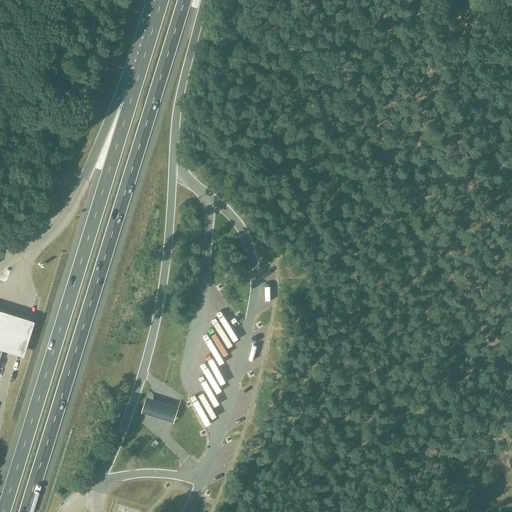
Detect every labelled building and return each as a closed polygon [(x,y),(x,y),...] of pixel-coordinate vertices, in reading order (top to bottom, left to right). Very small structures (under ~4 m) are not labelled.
[(222,297),(217,300),(232,322),(237,319),(222,297)] [(0,344),(22,351),(32,317),(0,307),(0,344)] [(221,325),(217,328),(230,350),(235,347),(221,325)] [(210,348),(225,373),(230,370),(214,345),(210,348)] [(219,397),(223,395),(213,371),(208,373),(219,397)] [(166,419),(175,421),(179,405),(169,402),(156,398),(147,395),(142,411),(153,415),(166,419)] [(214,421),(219,418),(207,397),(202,399),(214,421)]
